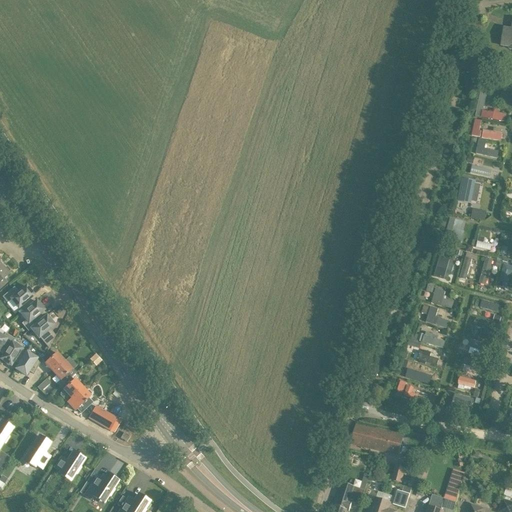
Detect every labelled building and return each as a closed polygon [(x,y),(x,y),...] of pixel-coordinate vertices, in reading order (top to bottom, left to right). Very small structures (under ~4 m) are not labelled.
[(511,28),(511,30),(504,28),(501,46),(509,47),(509,49),(511,49),(511,28)] [(507,114),(484,110),(488,92),(481,90),(476,116),(505,122),(507,114)] [(476,118),(472,135),(480,137),(483,120),(476,118)] [(502,141),(504,132),(483,129),(482,138),(502,141)] [(499,157),(500,150),(486,148),(487,140),(479,139),(477,155),(499,157)] [(473,165),(471,173),(490,178),(493,170),(473,165)] [(458,200),(472,202),(476,180),(462,177),(458,200)] [(450,217),(446,237),(461,240),(465,220),(450,217)] [(484,242),(485,237),(478,236),(476,248),(491,250),(492,243),(484,242)] [(465,253),(462,278),(468,279),(471,260),(475,260),(476,254),(465,253)] [(435,277),(450,279),(453,257),(439,255),(435,277)] [(478,286),(487,289),(495,259),(486,257),(478,286)] [(0,281),(9,274),(0,263),(0,281)] [(511,270),(511,264),(504,263),(497,290),(506,293),(511,270)] [(21,310),(31,302),(29,299),(33,296),(26,286),(18,293),(14,287),(2,297),(7,303),(11,300),(18,308),(19,308),(21,310)] [(453,307),(454,300),(446,299),(447,290),(435,289),(432,304),(453,307)] [(28,331),(31,329),(43,319),(39,314),(44,311),(36,301),(33,304),(31,302),(21,310),(23,312),(20,314),(26,321),(22,324),(28,331)] [(450,320),(437,316),(439,308),(431,306),(427,322),(448,328),(450,320)] [(46,316),(43,319),(31,329),(38,338),(39,338),(48,348),(55,336),(49,329),(54,326),(46,316)] [(438,339),(439,334),(424,331),(421,342),(445,347),(446,340),(438,339)] [(0,352),(3,355),(11,343),(14,339),(5,333),(2,337),(0,335),(0,352)] [(471,338),(467,348),(478,353),(482,343),(471,338)] [(11,343),(3,355),(0,359),(10,366),(13,361),(18,364),(26,354),(21,350),(21,349),(11,343)] [(421,350),(418,358),(430,361),(432,354),(421,350)] [(51,357),(46,351),(41,361),(44,364),(51,357)] [(26,354),(18,364),(15,369),(25,376),(28,371),(33,374),(40,363),(36,360),(36,359),(26,353),(26,354)] [(52,373),(64,361),(56,353),(44,364),(52,373)] [(97,353),(90,359),(96,366),(103,360),(97,353)] [(466,357),(463,369),(478,373),(481,361),(466,357)] [(64,361),(52,373),(60,381),(68,374),(72,370),(64,361)] [(411,379),(432,385),(434,377),(414,371),(411,379)] [(68,374),(60,381),(56,384),(63,391),(61,394),(60,395),(67,402),(71,399),(71,400),(83,388),(75,379),(74,380),(68,374)] [(460,375),(458,383),(473,389),(476,381),(460,375)] [(42,391),(51,383),(47,379),(38,387),(42,391)] [(83,388),(71,400),(78,407),(80,410),(79,412),(83,416),(91,406),(86,401),(91,396),(83,388)] [(117,419),(96,407),(89,419),(109,431),(117,419)] [(0,448),(4,443),(5,443),(9,437),(8,436),(13,429),(5,423),(1,429),(0,428),(0,448)] [(403,436),(356,425),(351,445),(398,456),(403,436)] [(130,437),(124,433),(120,438),(126,442),(130,437)] [(29,462),(28,463),(27,464),(34,468),(36,466),(41,470),(50,457),(44,453),(49,445),(50,444),(47,442),(39,437),(34,445),(33,444),(29,450),(30,451),(25,459),(25,460),(25,459),(29,462)] [(84,459),(76,454),(73,460),(70,458),(67,462),(61,458),(54,469),(60,473),(59,475),(66,479),(67,477),(71,480),(75,473),(76,474),(80,468),(79,467),(84,459)] [(393,464),(392,481),(404,482),(405,466),(393,464)] [(450,484),(446,499),(456,502),(465,474),(454,471),(450,484)] [(97,475),(93,480),(89,478),(79,493),(84,495),(83,497),(91,502),(93,498),(104,506),(110,497),(111,498),(115,491),(114,490),(119,482),(106,473),(102,479),(97,475)] [(0,486),(3,488),(9,479),(3,475),(0,479),(0,486)] [(346,511),(349,511),(352,502),(360,505),(364,490),(354,487),(342,483),(337,498),(335,507),(334,507),(332,511),(346,511)] [(404,486),(402,492),(409,494),(411,488),(404,486)] [(127,501),(120,511),(121,511),(147,511),(146,511),(152,502),(140,494),(133,505),(127,501)] [(389,504),(376,499),(371,511),(393,511),(387,510),(389,504)] [(441,511),(452,511),(456,502),(446,499),(442,511),(441,511)] [(511,511),(511,501),(504,499),(499,511),(511,511)] [(484,511),(485,508),(472,503),(468,511),(484,511)]
